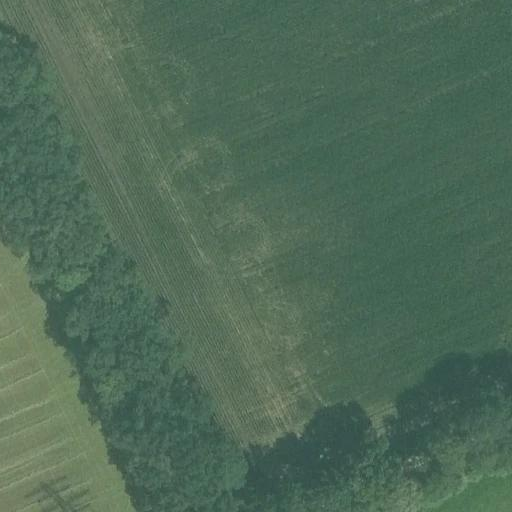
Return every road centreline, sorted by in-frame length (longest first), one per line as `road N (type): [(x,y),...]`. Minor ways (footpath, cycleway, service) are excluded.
road 1 (unclassified): [(200,511),(0,103)]
road 2 (track): [(288,511),(511,418)]
